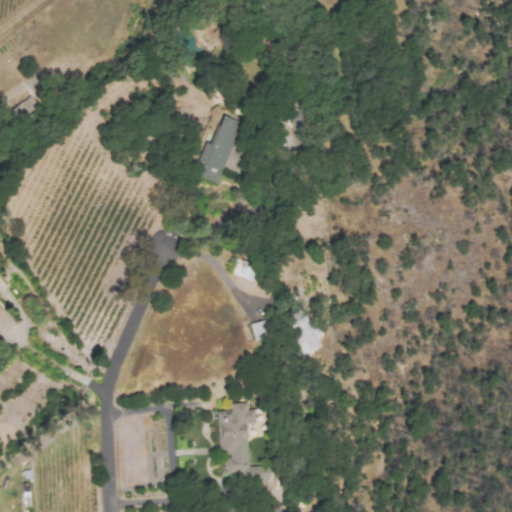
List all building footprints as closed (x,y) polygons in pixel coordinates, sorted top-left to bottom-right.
[(14,127),(38,114),(29,97),(5,111),(14,127)] [(210,145),(203,142),(192,175),(217,184),(238,121),(220,115),(210,145)] [(251,280),(255,266),(233,260),(230,274),(251,280)] [(299,357),(319,349),(300,304),(280,313),(299,357)] [(246,466),(244,423),(254,423),(253,409),(246,410),(246,402),(228,403),(229,411),(215,411),(216,456),(221,456),(222,475),(239,475),(239,482),(268,481),(268,465),(246,466)]
